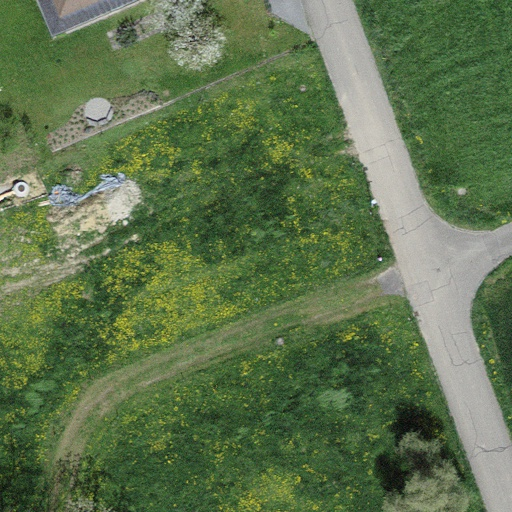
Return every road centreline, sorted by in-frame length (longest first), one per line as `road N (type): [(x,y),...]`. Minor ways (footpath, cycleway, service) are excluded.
road 1 (residential): [(322,0),(510,511)]
road 2 (track): [(425,274),(180,357),(110,393),(72,453),(63,511)]
